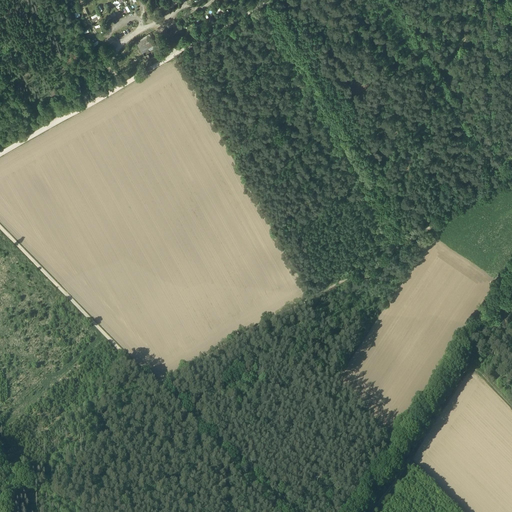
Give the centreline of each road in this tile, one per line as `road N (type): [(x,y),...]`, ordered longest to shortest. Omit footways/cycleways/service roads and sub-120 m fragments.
road 1 (track): [(511,176),(158,388)]
road 2 (unclassified): [(0,152),(272,0)]
road 3 (track): [(0,228),(158,388)]
road 4 (track): [(470,360),(369,511)]
road 5 (track): [(158,388),(280,511)]
